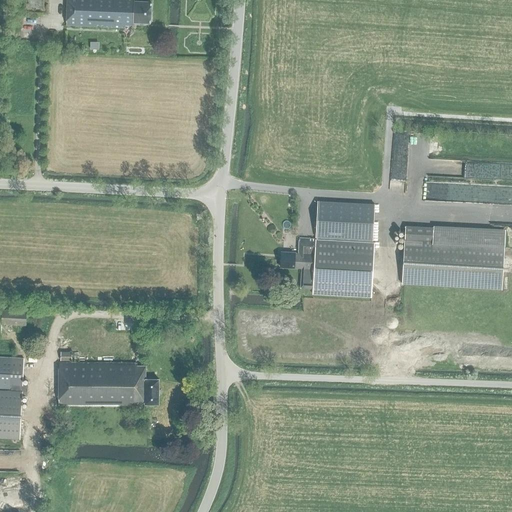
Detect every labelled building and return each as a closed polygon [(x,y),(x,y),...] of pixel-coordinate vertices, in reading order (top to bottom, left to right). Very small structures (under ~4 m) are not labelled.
[(67,0),(66,26),(125,29),(125,25),(133,25),(133,23),(149,23),(150,3),(133,2),(133,0),(67,0)] [(396,133),(392,192),(407,193),(411,134),(396,133)] [(374,205),(317,201),(315,238),(372,241),(374,205)] [(505,233),(405,227),(401,284),(501,290),(505,233)] [(298,254),(280,253),(279,267),(301,269),(300,288),(312,289),(312,294),(371,298),(374,243),(299,239),(298,254)] [(9,310),(2,310),(2,312),(0,312),(0,321),(2,321),(2,324),(26,325),(26,311),(9,310)] [(87,335),(99,336),(100,325),(88,324),(87,335)] [(61,361),(72,361),(72,352),(61,352),(61,361)] [(23,358),(0,357),(0,438),(19,440),(19,430),(23,358)] [(136,363),(95,362),(59,363),(59,406),(131,406),(131,403),(144,403),(144,404),(158,404),(158,379),(145,379),(145,366),(136,366),(136,363)] [(0,448),(0,470),(20,471),(20,449),(0,448)]
